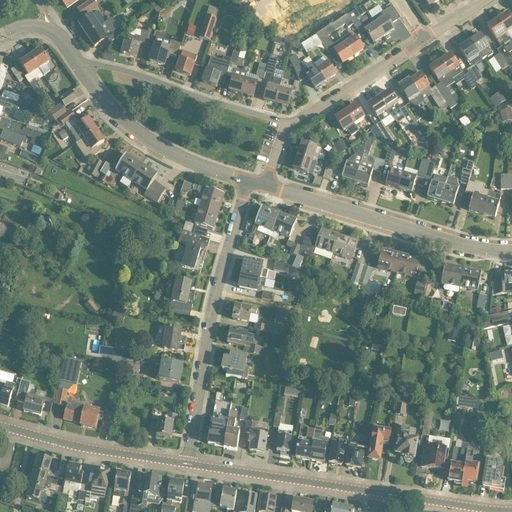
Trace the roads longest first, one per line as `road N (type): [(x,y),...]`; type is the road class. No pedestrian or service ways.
road 1 (residential): [(246,181),(217,279),(188,464)]
road 2 (residential): [(264,186),(460,244),(511,249)]
road 3 (residential): [(291,124),(483,0)]
road 4 (residential): [(75,66),(102,62),(291,124)]
road 5 (residential): [(75,66),(111,112),(151,144),(246,181)]
road 6 (tertiary): [(188,464),(0,426)]
road 7 (tertiary): [(377,493),(188,464)]
road 8 (tertiary): [(511,511),(377,493)]
